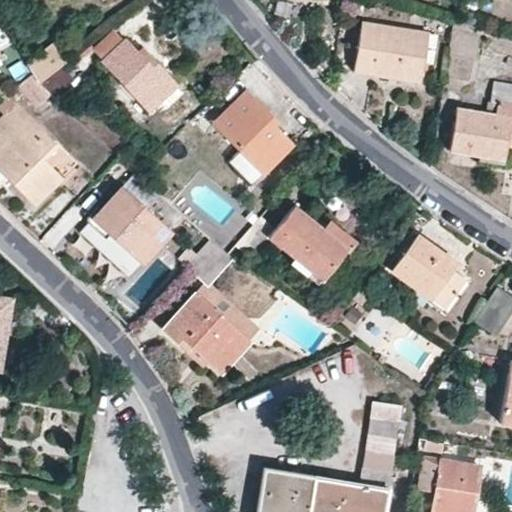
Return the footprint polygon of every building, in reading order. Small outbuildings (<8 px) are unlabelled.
[(415,58),(419,31),(361,22),(355,70),(419,81),(422,59),(415,58)] [(92,49),(103,60),(123,42),(113,30),(92,49)] [(427,32),(419,31),(415,58),(422,59),(427,32)] [(147,55),(143,59),(136,52),(125,40),(123,42),(103,60),(102,61),(146,109),(174,84),(147,55)] [(61,65),(65,62),(51,43),(24,62),(31,75),(36,83),(61,65)] [(143,59),(147,55),(141,48),(136,52),(143,59)] [(72,79),(61,65),(36,83),(49,94),(50,95),(55,93),(72,79)] [(31,75),(15,87),(35,107),(49,94),(36,83),(31,75)] [(81,92),(72,79),(55,93),(64,104),(81,92)] [(495,114),(456,108),(448,149),(503,158),(506,144),(507,133),(511,134),(511,83),(493,80),(489,100),(497,102),(495,114)] [(291,144),(268,121),(270,118),(245,92),(214,123),(262,172),(291,144)] [(42,159),(56,144),(16,104),(0,119),(0,161),(12,174),(7,179),(34,205),(60,178),(42,159)] [(0,161),(0,171),(7,179),(12,174),(0,161)] [(139,262),(168,232),(121,189),(97,214),(113,229),(109,234),(139,262)] [(333,229),(328,234),(292,206),(275,228),(261,217),(236,247),(252,259),(270,237),(319,277),(344,248),(343,246),(348,240),(333,229)] [(97,214),(93,218),(109,234),(113,229),(97,214)] [(449,268),(454,261),(415,235),(390,270),(443,308),(464,278),(449,268)] [(208,240),(185,266),(204,282),(207,285),(209,283),(232,257),(229,255),(208,240)] [(204,282),(194,292),(246,340),(257,327),(209,283),(207,285),(204,282)] [(351,297),(360,303),(368,293),(359,285),(351,297)] [(473,318),(494,332),(511,305),(511,299),(494,288),(473,318)] [(246,340),(194,292),(162,328),(194,357),(197,353),(206,360),(218,370),(246,340)] [(9,300),(1,299),(0,307),(0,345),(1,346),(9,300)] [(202,364),(206,360),(197,353),(194,357),(202,364)] [(511,361),(509,361),(499,421),(511,423),(511,361)] [(373,401),(358,483),(264,469),(255,511),(381,511),(383,502),(399,405),(373,401)] [(470,511),(478,465),(422,456),(416,487),(433,490),(429,511),(470,511)]
